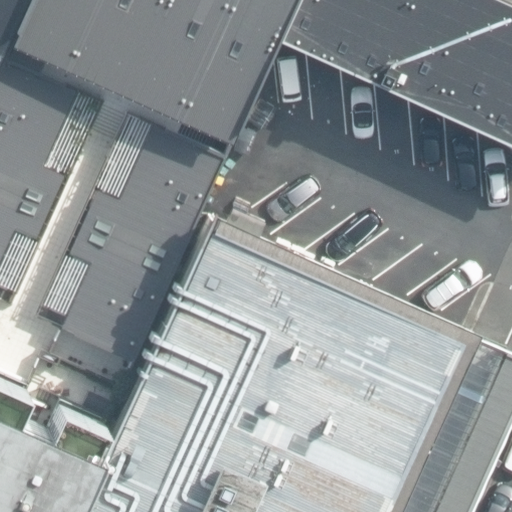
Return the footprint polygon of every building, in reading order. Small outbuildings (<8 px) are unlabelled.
[(292,0),(26,0),(0,63),(0,401),(102,446),(212,206),(202,202),(277,34),(292,0)] [(0,0),(0,54),(23,0),(0,0)] [(511,0),(292,0),(277,34),(511,140),(511,0)] [(388,511),(476,327),(212,206),(102,446),(73,511),(388,511)] [(73,511),(102,446),(0,401),(0,511),(73,511)]
